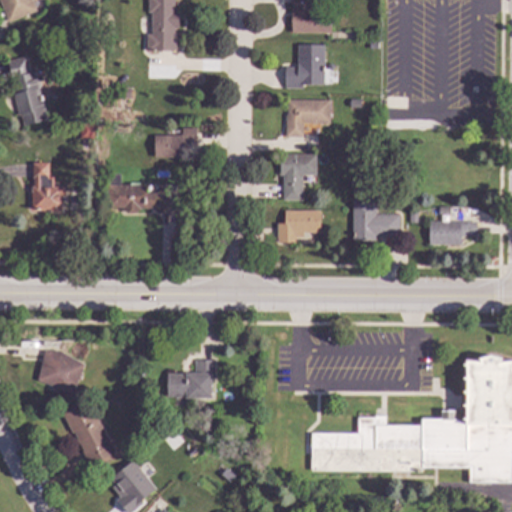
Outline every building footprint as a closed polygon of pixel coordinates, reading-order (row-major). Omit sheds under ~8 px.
[(31,0),(36,11),(7,22),(0,5),(0,0),(31,0)] [(174,0),(174,10),(178,10),(178,29),(174,29),(173,33),(176,33),(176,51),(145,51),(146,33),(151,33),(151,13),(147,13),(147,0),(174,0)] [(310,0),(310,9),(330,9),(330,33),(329,33),(291,33),(291,0),(310,0)] [(88,25),(87,33),(79,32),(80,24),(88,25)] [(323,85),(301,85),(301,89),(284,89),(284,67),(296,67),(296,45),(323,45),(323,85)] [(30,73),(35,72),(47,120),(21,126),(13,94),(16,93),(8,62),(26,57),(30,73)] [(130,96),(118,96),(118,87),(130,87),(130,96)] [(359,108),(349,108),(349,100),(359,100),(359,108)] [(328,123),(302,123),(302,137),(284,137),(285,115),(286,115),(286,101),(328,101),(328,123)] [(93,125),(93,139),(80,138),(80,124),(93,125)] [(127,124),(127,132),(115,131),(115,124),(127,124)] [(194,147),(185,147),(185,151),(182,151),(182,159),(176,159),(175,158),(153,157),(153,136),(181,136),(181,129),(194,129),(194,147)] [(315,176),(301,175),(301,200),(282,200),(282,175),(278,175),(278,155),(315,155),(315,176)] [(48,177),(52,177),(52,186),(64,186),(64,197),(61,197),(61,210),(58,210),(58,212),(49,212),(49,209),(31,209),(31,187),(33,187),(32,163),(48,163),(48,177)] [(140,185),(146,185),(146,193),(157,193),(157,184),(176,185),(176,212),(156,211),(156,209),(140,209),(133,214),(127,214),(121,209),(106,208),(106,185),(129,185),(129,183),(140,183),(140,185)] [(375,214),(398,215),(398,238),(375,237),(374,241),(351,241),(352,201),(375,201),(375,214)] [(319,233),(302,233),(302,238),(295,238),(295,243),(276,243),(276,224),(283,224),(283,211),(319,211),(319,233)] [(475,237),(460,237),(460,245),(428,245),(428,222),(475,222),(475,237)] [(58,351),(83,364),(72,394),(36,381),(43,356),(24,356),(24,341),(58,341),(58,351)] [(501,359),(500,362),(511,361),(511,451),(510,451),(510,482),(468,482),(468,468),(421,467),(421,471),(310,470),(310,433),(356,434),(356,418),(374,418),(374,416),(384,416),(384,426),(421,426),(420,419),(440,419),(440,411),(453,411),(453,419),(465,423),(466,361),(479,361),(478,359),(490,355),(501,359)] [(215,382),(211,382),(211,399),(185,399),(185,397),(166,397),(166,374),(194,375),(194,360),(215,360),(215,382)] [(114,453),(89,466),(81,451),(82,451),(73,432),(71,433),(61,414),(63,413),(61,409),(66,406),(68,410),(87,401),(114,453)] [(124,511),(128,511),(156,491),(132,461),(107,481),(120,497),(116,500),(124,511)] [(223,469),(218,474),(214,470),(219,465),(223,469)]
